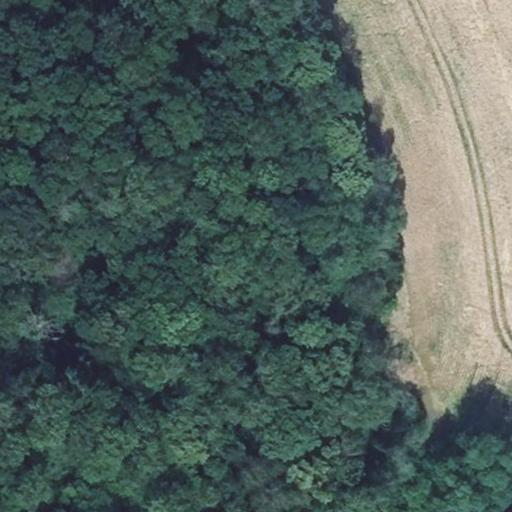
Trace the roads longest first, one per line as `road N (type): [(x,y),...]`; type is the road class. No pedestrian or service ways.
road 1 (track): [(244,0),(263,25),(300,307),(300,511)]
road 2 (track): [(313,511),(399,477),(511,485)]
